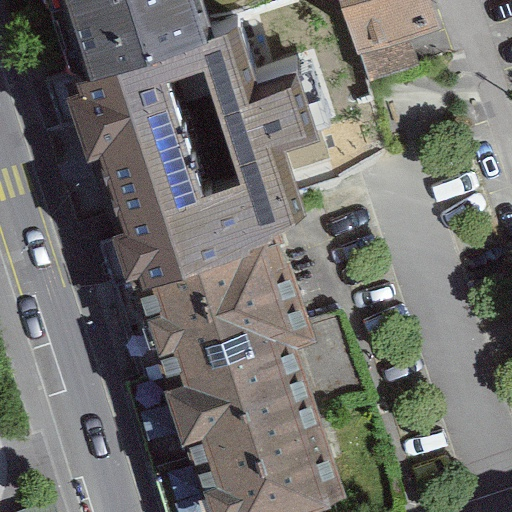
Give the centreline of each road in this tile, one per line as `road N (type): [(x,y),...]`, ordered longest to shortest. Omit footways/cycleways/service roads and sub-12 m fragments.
road 1 (tertiary): [(114,511),(0,150)]
road 2 (residential): [(511,144),(460,0)]
